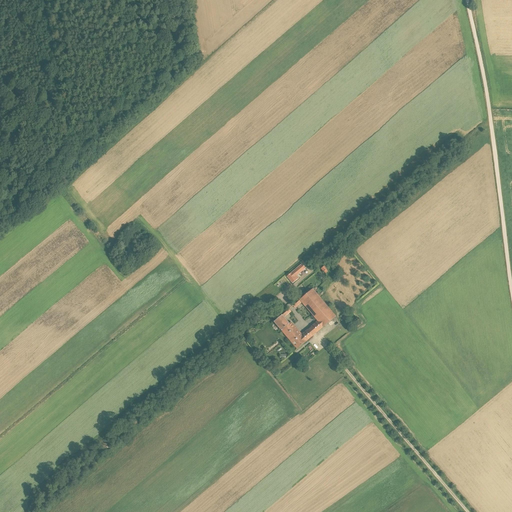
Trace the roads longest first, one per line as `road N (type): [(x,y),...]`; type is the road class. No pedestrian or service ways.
road 1 (unclassified): [(260,315),(31,511)]
road 2 (track): [(511,276),(468,0)]
road 3 (track): [(321,340),(466,511)]
road 4 (track): [(346,243),(490,120)]
